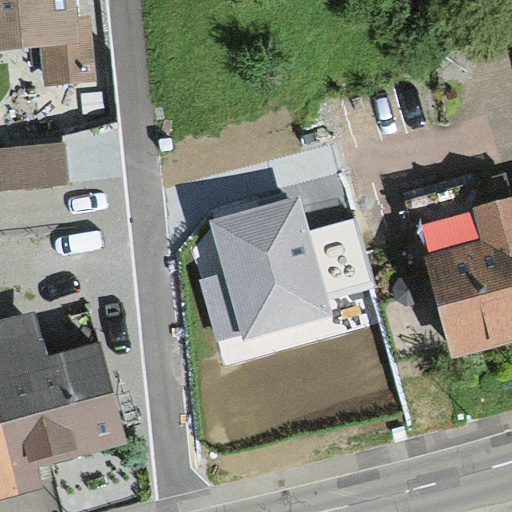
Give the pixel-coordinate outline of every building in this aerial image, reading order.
[(79,0),(0,0),(0,56),(43,53),(46,89),(97,85),(92,19),(81,19),(79,0)] [(67,146),(0,152),(0,194),(70,188),(67,146)] [(432,266),(426,268),(453,369),(511,352),(511,211),(504,182),(408,208),(414,230),(421,228),(432,266)] [(298,200),(214,224),(246,335),(329,312),(298,200)] [(0,327),(0,507),(43,495),(38,478),(129,453),(101,351),(50,365),(37,317),(0,327)]
